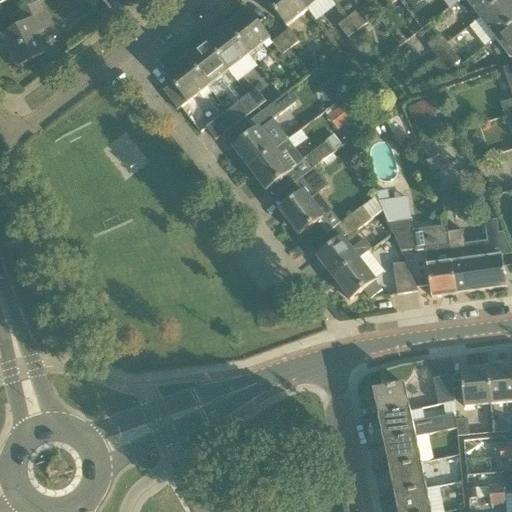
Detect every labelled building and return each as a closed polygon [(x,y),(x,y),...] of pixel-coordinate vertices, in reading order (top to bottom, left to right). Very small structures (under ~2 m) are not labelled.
[(298,0),(265,0),(286,28),(307,11),(298,0)] [(298,0),(307,11),(321,0),(298,0)] [(465,0),(480,19),(504,0),(465,0)] [(496,40),(511,27),(511,2),(510,0),(504,0),(480,19),(496,40)] [(16,67),(32,59),(42,54),(32,36),(51,26),(38,2),(7,18),(13,30),(0,37),(16,67)] [(225,24),(249,56),(254,63),(259,62),(266,57),(266,52),(262,46),(270,40),(248,11),(228,27),(225,24)] [(356,13),(347,19),(357,32),(365,25),(356,13)] [(357,32),(347,19),(338,27),(348,39),(357,32)] [(205,40),(204,40),(229,72),(249,56),(225,24),(225,25),(227,28),(207,43),(205,40)] [(511,27),(496,40),(511,60),(511,27)] [(290,30),(281,37),(290,49),(299,42),(290,30)] [(447,45),(440,36),(427,45),(435,55),(447,45)] [(290,49),(281,37),(272,44),(282,56),(290,49)] [(229,72),(204,40),(204,41),(206,44),(187,59),(184,56),(208,88),(229,72)] [(447,45),(435,55),(441,63),(454,53),(447,45)] [(454,53),(441,63),(448,72),(460,62),(454,53)] [(184,56),(183,56),(186,60),(165,76),(187,104),(208,88),(184,56)] [(511,67),(503,70),(511,97),(511,67)] [(256,90),(248,96),(258,109),(266,102),(256,90)] [(276,151),(260,131),(296,104),(288,94),(249,123),(255,132),(233,149),(249,171),(276,151)] [(258,109),(248,96),(239,103),(249,116),(258,109)] [(433,115),(426,101),(410,108),(416,123),(433,115)] [(348,107),(330,112),(335,128),(353,123),(348,107)] [(227,113),(222,116),(206,129),(216,141),(237,125),(227,113)] [(287,176),(294,186),(315,170),(314,168),(333,154),(325,144),(304,160),(296,150),(295,150),(288,141),(276,151),(249,171),(266,192),(287,176)] [(309,201),(318,194),(328,186),(315,170),(294,186),(301,195),(280,211),(300,237),(323,218),(309,201)] [(348,239),(372,220),(362,207),(338,226),(348,239)] [(432,298),(456,295),(447,234),(446,227),(413,231),(412,225),(390,228),(400,252),(416,250),(416,252),(425,250),(432,298)] [(462,232),(447,234),(456,295),(506,288),(502,257),(467,262),(462,232)] [(317,259),(333,280),(359,260),(372,250),(365,240),(352,250),(343,239),(317,259)] [(350,302),(375,282),(359,260),(333,280),(350,302)] [(418,293),(407,267),(406,264),(393,265),(394,276),(398,296),(418,293)] [(511,367),(488,369),(491,405),(511,403),(511,367)] [(465,407),(491,405),(488,369),(461,372),(465,407)] [(433,380),(437,400),(438,407),(455,403),(455,400),(452,376),(433,380)] [(373,392),(379,418),(411,412),(406,386),(373,392)] [(428,436),(457,430),(456,422),(455,422),(454,416),(423,422),(421,411),(411,413),(411,412),(379,418),(384,444),(428,436)] [(456,422),(457,430),(458,437),(469,436),(469,428),(468,420),(466,421),(456,422)] [(509,421),(493,423),(494,434),(510,433),(509,421)] [(433,460),(428,436),(384,444),(389,470),(421,464),(421,462),(433,460)] [(511,448),(500,449),(501,459),(511,458),(511,448)] [(389,470),(395,496),(426,490),(421,464),(389,470)] [(503,486),(489,488),(490,498),(505,497),(505,495),(511,494),(511,472),(502,473),(503,486)] [(395,496),(397,511),(444,511),(440,488),(426,490),(395,496)] [(476,489),(468,490),(469,500),(477,499),(476,489)] [(505,497),(490,498),(491,507),(506,506),(505,497)]
